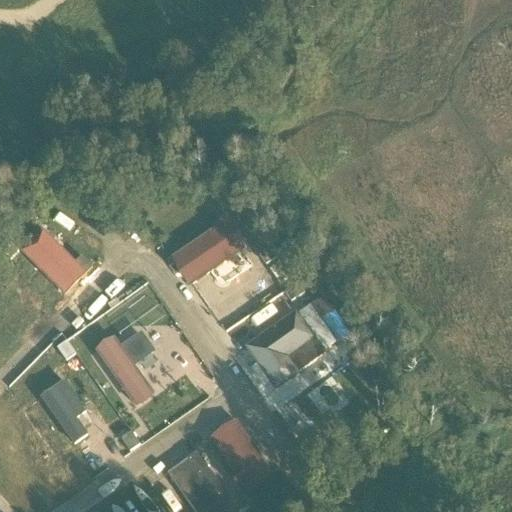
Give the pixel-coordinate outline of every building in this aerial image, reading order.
[(162,257),(182,285),(240,243),(220,215),(162,257)] [(74,261),(43,232),(24,252),(55,282),(74,261)] [(266,267),(280,258),(273,248),(267,252),(260,257),(266,267)] [(292,304),(305,295),(298,285),(285,294),(292,304)] [(237,333),(263,369),(310,336),(284,300),(237,333)] [(115,341),(91,357),(135,417),(156,400),(136,375),(156,359),(139,339),(123,351),(115,341)] [(88,416),(65,382),(41,399),(73,445),(87,435),(78,422),(88,416)] [(237,425),(211,443),(253,504),(279,486),(237,425)] [(131,454),(141,447),(132,434),(122,441),(131,454)] [(167,475),(192,511),(213,511),(229,501),(197,454),(167,475)]
